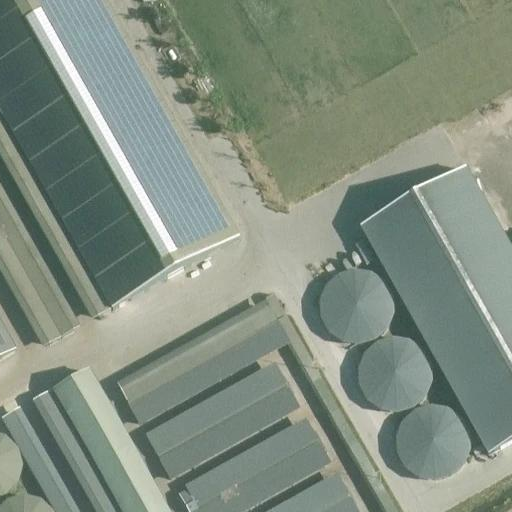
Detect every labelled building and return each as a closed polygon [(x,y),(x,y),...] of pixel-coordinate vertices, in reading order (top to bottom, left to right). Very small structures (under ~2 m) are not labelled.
[(104,0),(0,0),(0,111),(113,312),(240,241),(104,0)] [(486,459),(511,443),(511,253),(465,172),(358,233),(486,459)] [(117,384),(135,415),(281,334),(272,296),(117,384)] [(0,362),(17,353),(0,323),(0,362)] [(168,511),(91,374),(85,377),(54,396),(119,511),(168,511)] [(152,446),(164,469),(292,400),(280,377),(152,446)] [(183,499),(189,511),(213,511),(323,454),(311,431),(183,499)] [(387,511),(399,511),(374,464),(365,468),(387,511)] [(295,511),(350,511),(354,510),(342,487),(295,511)]
